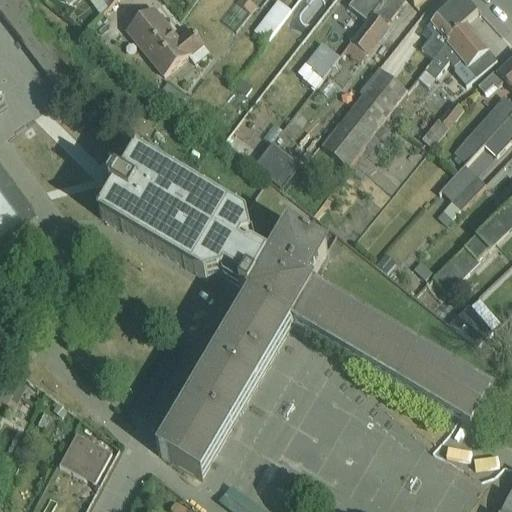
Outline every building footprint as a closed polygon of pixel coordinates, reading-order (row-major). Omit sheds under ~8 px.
[(89,0),(98,14),(119,0),(89,0)] [(354,0),(348,7),(365,21),(382,0),(354,0)] [(463,0),(457,0),(437,18),(452,34),(463,25),(476,14),(463,0)] [(270,47),(292,13),(277,2),(254,36),(270,47)] [(154,7),(123,29),(162,82),(207,48),(193,28),(178,39),(154,7)] [(372,18),(350,46),(367,59),(389,31),(372,18)] [(486,52),(463,25),(452,34),(444,41),(468,68),(486,52)] [(323,49),(300,79),(319,93),(342,62),(323,49)] [(511,62),(498,75),(511,90),(511,62)] [(379,75),(323,148),(349,168),(405,96),(379,75)] [(434,151),(462,111),(452,104),(424,144),(434,151)] [(511,117),(511,111),(503,104),(466,145),(477,155),(483,148),(511,117)] [(511,117),(483,148),(495,160),(511,142),(511,117)] [(252,295),(162,455),(205,479),(290,329),(470,430),(494,389),(313,287),(335,250),(292,226),(274,258),(254,249),(247,252),(242,248),(246,240),(254,237),(250,219),(138,154),(102,218),(208,281),(221,278),(252,295)] [(466,169),(440,196),(459,214),(485,187),(466,169)] [(0,250),(36,222),(0,172),(0,250)] [(511,204),(477,239),(489,252),(511,229),(511,204)] [(477,239),(432,281),(447,298),(481,267),(477,262),(489,252),(477,239)] [(103,342),(98,352),(102,360),(113,361),(118,352),(114,343),(103,342)] [(59,470),(95,488),(113,453),(77,435),(59,470)] [(225,511),(256,511),(229,492),(219,507),(225,511)]
